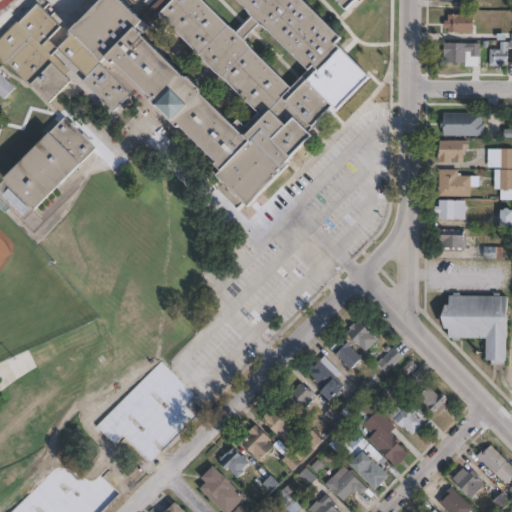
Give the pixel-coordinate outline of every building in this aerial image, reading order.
[(159,0),(201,0),(296,93),(308,81),(333,106),(308,133),(314,139),(287,165),(290,168),(250,209),(219,178),(224,172),(139,86),(112,111),(82,84),(88,76),(80,69),(49,103),(0,55),(0,40),(37,5),(61,27),(51,38),(60,47),(102,0),(122,0),(141,19),(159,0)] [(303,0),(346,41),(321,72),(315,66),(310,71),(239,0),(303,0)] [(355,0),(345,10),(335,0),(355,0)] [(462,0),(462,10),(441,10),(441,0),(462,0)] [(474,33),(449,33),(449,15),(474,15),(474,33)] [(511,43),(511,51),(510,50),(509,65),(504,64),(504,67),(491,66),(491,50),(501,50),(501,42),(511,43)] [(481,44),(482,67),(467,67),(466,64),(448,64),(448,53),(449,53),(449,46),(450,46),(450,45),(481,44)] [(0,74),(15,89),(5,99),(0,94),(0,74)] [(485,124),(485,137),(445,136),(445,113),(483,114),(483,124),(485,124)] [(95,149),(38,210),(7,180),(64,119),(95,149)] [(465,154),(465,161),(455,161),(455,158),(453,158),(453,162),(439,162),(439,148),(440,148),(440,139),(470,139),(470,147),(466,147),(466,154),(465,154)] [(511,148),(511,167),(502,167),(502,166),(488,165),(489,149),(502,150),(502,148),(511,148)] [(459,169),(459,173),(462,173),(462,176),(480,176),(480,186),(472,186),(472,196),(440,196),(440,169),(459,169)] [(511,169),(511,199),(501,199),(501,189),(495,189),(495,169),(511,169)] [(468,205),(468,210),(467,210),(467,219),(440,218),(440,199),(467,200),(467,205),(468,205)] [(511,207),(511,209),(511,227),(502,227),(502,226),(501,226),(501,221),(502,222),(502,216),(501,216),(501,212),(502,212),(502,208),(506,208),(506,207),(511,207)] [(467,229),(467,236),(467,248),(439,247),(440,242),(438,242),(438,235),(438,232),(440,232),(440,229),(467,229)] [(485,259),(467,259),(467,246),(485,247),(485,246),(503,246),(503,259),(485,258),(485,259)] [(508,295),(508,360),(506,360),(506,364),(492,364),(493,360),(487,360),(487,338),(461,337),(461,340),(453,340),(453,337),(450,337),(450,328),(446,328),(447,303),(449,303),(450,295),(508,295)] [(360,320),(379,338),(367,351),(347,333),(352,329),(350,327),(354,323),(356,324),(360,320)] [(340,339),(345,344),(349,340),(352,344),(351,345),(356,350),(357,349),(360,352),(359,354),(362,357),(361,358),(362,360),(361,361),(360,360),(359,361),(360,363),(359,364),(357,363),(356,364),(357,365),(354,368),(353,367),(350,369),(344,363),(345,362),(343,360),(342,361),(340,359),(341,358),(339,357),(338,358),(336,356),(337,355),(336,353),(335,355),(333,353),(334,352),(331,349),(340,339)] [(404,357),(393,368),(392,367),(387,372),(377,363),(383,358),(394,347),(404,357)] [(401,370),(416,384),(425,373),(410,360),(401,370)] [(342,392),(339,395),(338,394),(332,400),(316,385),(317,383),(308,374),(320,361),(345,386),(341,391),(342,392)] [(425,381),(439,395),(441,392),(448,399),(435,412),(419,396),(425,390),(420,386),(425,381)] [(302,382),(309,389),(310,388),(316,394),(312,397),(314,399),(306,407),(304,405),(298,411),(284,396),(292,388),(294,390),(302,382)] [(430,417),(413,434),(409,430),(408,431),(406,429),(407,429),(405,426),(403,428),(398,423),(398,424),(395,421),(395,420),(394,419),(412,400),(430,417)] [(368,402),(377,411),(378,409),(397,427),(390,433),(397,440),(396,442),(405,450),(403,451),(407,455),(396,466),(369,439),(374,434),(365,425),(370,420),(360,411),(368,402)] [(292,416),(277,432),(262,419),(266,414),(270,418),(276,412),(274,410),(279,404),(292,416)] [(344,416),(336,425),(331,420),(330,421),(326,417),(327,416),(326,414),(333,406),(344,416)] [(274,447),(261,461),(243,443),(249,437),(248,436),(251,434),(249,431),(257,424),(271,439),(268,441),(274,447)] [(363,438),(355,446),(341,431),(349,424),(363,438)] [(323,441),(314,450),(304,439),(313,430),(323,441)] [(346,442),(359,455),(364,450),(390,476),(376,489),(337,451),(346,442)] [(492,445),(511,464),(511,478),(507,484),(477,456),(484,449),(486,451),(492,445)] [(233,447),(242,456),(243,455),(245,457),(244,458),(249,464),(243,469),(245,472),(238,478),(229,468),(227,470),(222,464),(223,462),(220,459),(233,447)] [(302,463),(294,472),(282,460),(291,452),(302,463)] [(214,465),(223,474),(231,482),(246,497),(231,511),(225,511),(201,488),(207,482),(202,477),(214,465)] [(298,476),(309,486),(317,478),(306,468),(298,476)] [(465,468),(468,471),(469,470),(473,474),(475,471),(481,477),(480,477),(487,484),(472,499),(456,483),(457,482),(454,479),(465,468)] [(350,470),(368,488),(362,494),(358,490),(355,494),(353,492),(343,501),(326,484),(334,476),(339,482),(350,470)] [(289,493),(293,498),(294,497),(303,507),(298,511),(290,511),(276,497),(284,489),(288,485),(293,489),(289,493)] [(452,498),(461,507),(456,511),(442,511),(437,506),(440,502),(441,502),(449,494),(447,492),(453,486),(458,492),(452,498)] [(339,511),(316,511),(322,506),(319,502),(327,494),(334,501),(331,504),(339,511)] [(166,511),(176,502),(185,511),(166,511)]
